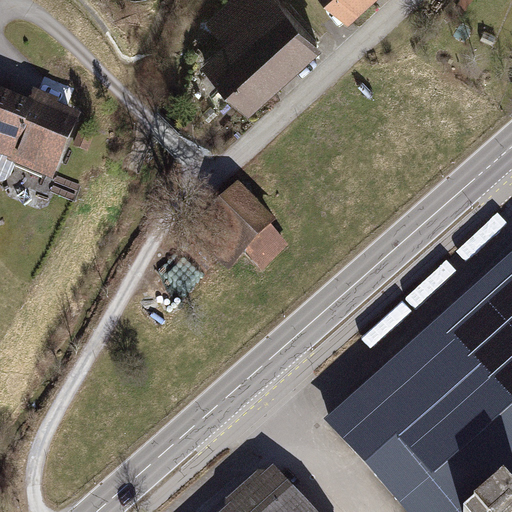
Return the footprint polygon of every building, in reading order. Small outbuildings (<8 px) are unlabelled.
[(273,91),(320,46),(276,0),(229,0),(207,21),(226,40),(201,63),(249,114),(273,91)] [(372,0),(328,0),(348,22),(372,0)] [(463,13),(472,0),(460,0),(455,7),(463,13)] [(0,95),(0,161),(53,185),(82,121),(57,110),(59,107),(33,95),(30,103),(28,108),(0,95)] [(80,132),(73,148),(88,154),(94,138),(80,132)] [(239,267),(247,259),(273,233),(278,228),(239,190),(200,228),(239,267)] [(289,248),(273,233),(247,259),(262,274),(289,248)] [(511,511),(511,267),(334,428),(409,511),(511,511)] [(315,511),(272,464),(263,472),(260,468),(241,484),(224,500),(228,504),(218,511),(315,511)]
